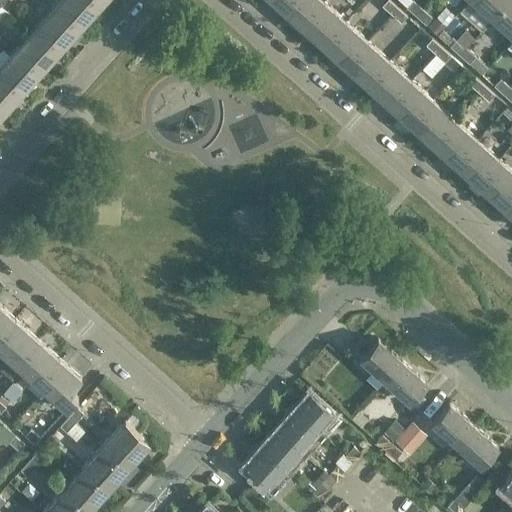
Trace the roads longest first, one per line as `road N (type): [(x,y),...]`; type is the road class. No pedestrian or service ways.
road 1 (residential): [(217,0),(511,263)]
road 2 (residential): [(213,436),(0,248)]
road 3 (tertiary): [(213,436),(361,271)]
road 4 (residential): [(0,166),(146,0)]
road 5 (tertiary): [(511,402),(361,271)]
